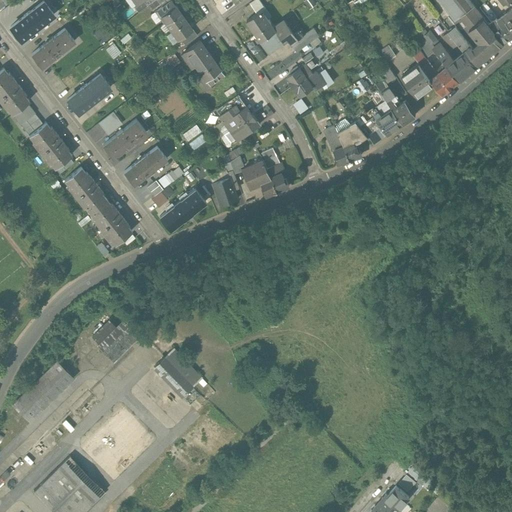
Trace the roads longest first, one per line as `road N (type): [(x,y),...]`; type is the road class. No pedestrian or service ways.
road 1 (residential): [(0,30),(165,247)]
road 2 (residential): [(511,51),(399,143),(318,187)]
road 3 (residential): [(165,247),(62,298),(17,350),(0,389)]
road 4 (residential): [(200,0),(286,122),(318,187)]
road 5 (residential): [(318,187),(165,247)]
road 6 (unclassified): [(191,511),(302,403)]
